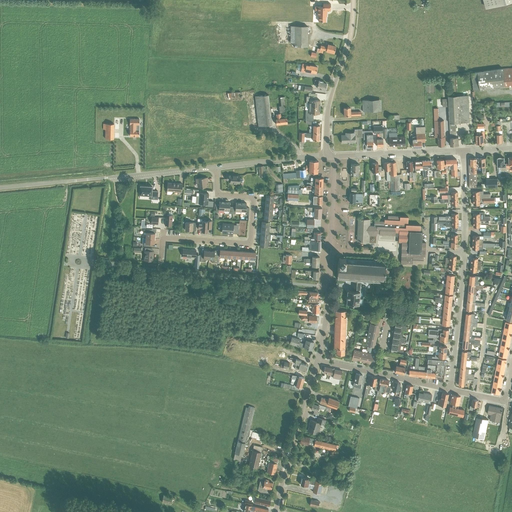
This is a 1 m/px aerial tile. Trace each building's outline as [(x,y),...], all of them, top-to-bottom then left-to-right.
[(511,0),(484,0),(486,8),(511,0)] [(315,2),(284,1),(284,12),(288,12),(288,16),(298,16),(298,8),(314,8),(315,2)] [(315,6),(315,11),(318,11),(317,16),(318,16),(318,21),(326,21),(326,16),(327,10),(330,10),(330,4),(323,3),(323,7),(315,6)] [(314,19),(314,8),(305,8),(305,19),(314,19)] [(317,48),(317,52),(322,53),(323,50),(334,53),(336,46),(328,44),(327,47),(320,45),(320,49),(317,48)] [(308,65),(302,64),(301,71),(312,73),(312,72),(316,73),(317,67),(310,65),(310,66),(308,65)] [(511,68),(503,69),(471,72),(474,91),(504,87),(511,86),(511,68)] [(317,88),(325,90),(326,83),(323,82),(323,81),(319,80),(319,81),(315,80),(314,83),(318,84),(317,88)] [(255,96),(258,126),(272,125),(268,94),(255,96)] [(449,100),(449,106),(451,145),(459,145),(458,137),(456,137),(456,122),(470,122),(468,95),(448,96),(449,100)] [(309,103),(309,107),(320,107),(320,103),(320,100),(314,100),(314,97),(306,96),(306,103),(309,103)] [(377,100),(362,100),(363,112),(377,111),(378,111),(377,100)] [(305,117),(305,120),(313,121),(313,117),(313,114),(319,114),(319,111),(320,111),(320,107),(309,107),(309,110),(306,110),(305,117)] [(360,115),(360,111),(350,111),(350,108),(344,108),(344,116),(360,115)] [(287,118),(281,118),(280,113),(276,114),(277,119),(276,119),(276,124),(287,123),(287,118)] [(139,119),(130,119),(129,136),(139,136),(139,131),(139,125),(139,119)] [(444,120),(434,121),(435,137),(438,137),(439,146),(445,146),(444,140),(445,140),(445,136),(444,136),(444,120)] [(113,124),(103,123),(103,129),(105,129),(105,138),(113,138),(113,124)] [(477,128),(477,131),(476,131),(477,143),(483,143),(483,138),(485,138),(484,131),(484,123),(477,123),(478,128),(477,128)] [(309,129),(309,133),(312,133),(319,134),(320,126),(313,125),(313,129),(312,129),(309,129)] [(379,133),(379,138),(376,138),(377,146),(383,146),(382,126),(373,126),(374,133),(379,133)] [(412,137),(413,147),(421,147),(421,142),(425,141),(425,135),(425,132),(425,126),(416,127),(416,136),(412,137)] [(341,135),(341,143),(355,143),(355,138),(362,137),(362,129),(354,129),(354,131),(353,131),(354,133),(345,133),(345,135),(341,135)] [(372,133),(363,133),(363,135),(364,145),(367,145),(367,146),(373,146),(372,133)] [(397,133),(389,133),(389,135),(389,145),(397,145),(397,136),(397,134),(397,133)] [(397,136),(397,145),(405,145),(405,136),(397,136)] [(498,158),(498,167),(498,173),(501,173),(501,172),(506,172),(506,168),(506,163),(504,163),(504,158),(503,158),(502,156),(500,157),(498,158)] [(476,158),(469,159),(469,185),(477,185),(477,163),(476,158)] [(479,158),(476,158),(477,163),(479,163),(479,166),(482,166),(482,172),(482,176),(486,176),(486,172),(485,158),(479,158)] [(451,159),(445,160),(445,169),(451,168),(451,176),(457,176),(460,176),(460,171),(457,171),(457,168),(456,165),(456,163),(456,159),(451,159)] [(425,161),(422,161),(422,169),(422,175),(423,177),(426,177),(426,175),(428,175),(427,170),(427,168),(431,168),(431,160),(425,161)] [(296,173),(283,174),(283,178),(284,178),(300,177),(306,177),(305,170),(309,170),(309,173),(317,173),(318,169),(318,167),(318,161),(309,161),(309,165),(306,165),(305,167),(303,167),(303,170),(296,171),(296,173)] [(390,162),(390,181),(390,183),(391,190),(400,190),(399,175),(396,175),(396,162),(390,162)] [(378,163),(372,163),(372,172),(376,172),(376,181),(379,181),(379,180),(378,175),(378,172),(381,172),(381,167),(378,167),(378,163)] [(359,176),(359,164),(351,164),(351,171),(350,176),(355,176),(359,176)] [(242,178),(240,178),(240,176),(227,175),(226,180),(230,180),(230,183),(239,184),(239,182),(242,183),(242,182),(243,182),(243,181),(244,181),(244,180),(243,180),(243,179),(242,178)] [(198,183),(198,188),(207,187),(206,182),(208,182),(207,177),(196,179),(196,183),(198,183)] [(313,182),(312,185),(313,185),(322,186),(323,178),(318,177),(315,177),(315,183),(313,182)] [(497,179),(486,179),(486,187),(497,187),(497,179)] [(182,192),(182,184),(167,183),(167,191),(167,194),(170,194),(171,194),(172,193),(172,192),(172,191),(182,192)] [(288,191),(287,194),(298,194),(299,185),(288,186),(288,191)] [(313,185),(312,185),(312,189),(315,189),(314,193),(322,194),(322,186),(313,185)] [(149,199),(157,199),(158,191),(152,191),(152,186),(140,186),(139,195),(150,195),(149,199)] [(213,201),(208,201),(208,194),(199,193),(199,196),(196,196),(196,203),(199,203),(198,204),(205,204),(205,206),(213,207),(213,201)] [(350,193),(349,202),(358,203),(362,203),(362,193),(355,193),(350,193)] [(313,196),(313,201),(313,204),(322,204),(322,196),(313,196)] [(224,211),(224,202),(219,201),(219,202),(215,202),(215,206),(216,206),(215,213),(224,213),(224,211)] [(224,202),(224,211),(229,211),(229,214),(232,214),(232,207),(230,207),(230,202),(224,202)] [(232,207),(232,214),(235,214),(235,211),(240,212),(241,203),(235,202),(235,207),(232,207)] [(246,203),(241,203),(240,212),(246,212),(245,215),(248,215),(249,208),(246,208),(246,203)] [(314,211),(314,218),(321,218),(322,207),(307,207),(307,211),(314,211)] [(480,213),(474,213),(474,220),(483,220),(485,220),(489,220),(490,220),(490,216),(485,216),(485,212),(480,212),(480,213)] [(358,219),(357,241),(358,241),(368,242),(369,235),(377,235),(377,234),(379,234),(379,235),(395,235),(399,235),(398,244),(402,244),(401,263),(413,264),(413,260),(423,260),(423,257),(425,257),(426,243),(422,242),(422,232),(420,232),(420,225),(408,224),(408,217),(388,216),(388,219),(384,219),(384,221),(374,221),(374,226),(369,226),(369,220),(358,219)] [(198,227),(198,229),(201,229),(201,231),(208,232),(208,228),(211,228),(212,221),(208,220),(208,222),(202,221),(202,223),(198,222),(198,227)] [(186,222),(185,230),(196,231),(196,222),(186,222)] [(233,234),(234,225),(222,224),(222,233),(233,234)] [(152,233),(152,230),(144,229),(144,232),(144,234),(145,235),(146,235),(146,238),(154,238),(155,233),(152,233)] [(86,230),(83,256),(94,257),(98,232),(86,230)] [(304,237),(304,240),(309,240),(320,240),(320,232),(314,232),(314,237),(311,237),(311,235),(308,235),(308,237),(304,237)] [(154,244),(154,238),(146,238),(143,238),(142,244),(144,244),(144,246),(151,246),(151,243),(154,244)] [(304,240),(304,244),(310,244),(309,250),(319,251),(319,250),(320,240),(309,240),(304,240)] [(195,257),(196,250),(183,249),(182,256),(187,257),(187,258),(191,258),(191,257),(195,257)] [(209,259),(209,251),(204,250),(204,254),(201,254),(200,262),(205,262),(206,259),(209,259)] [(153,251),(144,251),(144,261),(153,261),(153,251)] [(218,255),(214,255),(215,251),(209,251),(209,259),(212,259),(211,262),(217,263),(218,255)] [(292,255),(286,255),(286,256),(283,256),(283,263),(291,263),(292,255)] [(444,255),(443,261),(445,262),(455,263),(456,256),(450,255),(444,255)] [(319,257),(312,256),(312,259),(304,258),(304,262),(312,263),(312,266),(319,267),(319,257)] [(353,280),(353,283),(360,284),(360,281),(377,282),(377,287),(376,287),(376,293),(389,294),(389,288),(384,287),(384,283),(384,279),(385,279),(385,277),(386,276),(387,276),(388,276),(388,275),(389,274),(389,273),(389,271),(389,270),(388,269),(386,268),(386,265),(385,265),(386,262),(376,261),(377,259),(374,258),(374,261),(345,259),(345,258),(339,258),(339,261),(338,261),(337,276),(337,279),(353,280)] [(318,279),(319,271),(305,270),(305,274),(313,275),(313,278),(318,279)] [(470,275),(469,284),(474,285),(477,285),(479,285),(479,282),(478,281),(478,276),(475,276),(470,275)] [(360,284),(353,283),(352,291),(348,291),(347,304),(358,305),(360,284)] [(81,317),(85,318),(89,285),(86,284),(86,287),(79,286),(77,301),(77,300),(76,311),(81,312),(81,317)] [(469,284),(468,293),(473,293),(474,293),(476,294),(476,289),(477,289),(477,285),(474,285),(469,284)] [(317,301),(318,291),(304,291),(289,290),(289,293),(309,294),(308,301),(317,301)] [(467,301),(475,302),(476,294),(474,293),(473,293),(468,293),(467,301)] [(467,301),(466,310),(474,311),(475,305),(477,305),(480,306),(485,307),(485,304),(484,303),(475,302),(467,301)] [(319,312),(319,304),(305,304),(305,306),(309,306),(309,308),(312,308),(312,312),(319,312)] [(335,310),(334,348),(337,348),(337,355),(344,355),(346,310),(335,310)] [(466,313),(465,322),(470,322),(477,323),(478,318),(474,318),(475,314),(471,313),(466,313)] [(373,316),(371,324),(380,326),(381,320),(382,320),(383,319),(373,316)] [(394,327),(407,329),(408,327),(404,326),(405,322),(395,321),(394,327)] [(465,322),(464,330),(470,331),(472,331),(473,326),(477,327),(477,323),(470,322),(465,322)] [(370,324),(368,331),(379,333),(379,331),(378,331),(379,326),(380,326),(371,324),(370,324)] [(472,331),(470,331),(464,330),(463,339),(469,340),(480,341),(481,338),(472,337),(472,331)] [(368,331),(367,338),(376,340),(377,335),(378,335),(379,333),(368,331)] [(504,331),(502,339),(510,341),(511,332),(504,331)] [(307,339),(305,344),(299,342),(300,339),(292,337),(290,343),(304,348),(312,350),(313,342),(310,341),(310,340),(307,339)] [(376,340),(367,338),(365,346),(375,348),(376,346),(375,345),(376,340)] [(469,340),(463,339),(463,348),(472,349),(472,344),(480,345),(480,341),(469,340)] [(502,339),(500,347),(508,349),(510,341),(502,339)] [(401,346),(392,344),(391,351),(403,353),(404,350),(400,349),(401,346)] [(508,349),(500,347),(499,356),(507,358),(508,349)] [(359,360),(361,352),(354,350),(351,360),(353,360),(354,359),(359,360)] [(462,351),(461,360),(470,360),(470,356),(471,356),(471,352),(462,351)] [(368,353),(361,352),(359,360),(364,361),(364,363),(366,363),(368,353)] [(368,353),(366,363),(368,364),(368,362),(374,363),(376,355),(368,353)] [(406,369),(405,373),(408,373),(408,375),(417,376),(418,366),(419,358),(416,358),(415,366),(415,370),(409,370),(406,369)] [(498,358),(497,367),(505,369),(506,360),(498,358)] [(401,366),(396,365),(394,372),(403,374),(406,360),(400,359),(399,363),(401,363),(401,366)] [(431,359),(428,359),(427,367),(426,377),(443,379),(445,365),(444,365),(444,361),(431,359)] [(296,368),(296,361),(290,360),(290,363),(282,362),(281,369),(292,370),(292,367),(296,368)] [(302,364),(303,361),(298,360),(295,370),(307,373),(309,366),(302,364)] [(461,360),(460,368),(466,369),(469,369),(471,369),(472,361),(470,360),(461,360)] [(324,366),(323,372),(327,373),(326,374),(331,375),(331,374),(333,375),(333,378),(340,379),(342,371),(335,369),(332,368),(324,366)] [(427,367),(418,366),(417,376),(426,377),(427,367)] [(497,367),(495,375),(503,377),(505,369),(497,367)] [(466,369),(460,368),(460,377),(474,378),(474,374),(468,374),(469,369),(466,369)] [(354,382),(353,386),(361,388),(363,379),(361,378),(362,375),(362,374),(356,373),(354,382)] [(301,388),(304,377),(299,376),(292,375),(291,378),(295,380),(294,385),(301,388)] [(495,375),(493,384),(501,385),(503,377),(495,375)] [(366,385),(363,396),(367,397),(367,393),(369,393),(370,386),(371,386),(372,385),(375,386),(374,390),(377,391),(379,382),(376,381),(377,378),(370,376),(368,384),(368,385),(366,385)] [(474,378),(460,377),(459,385),(465,386),(466,382),(467,382),(468,380),(473,381),(473,384),(477,384),(478,379),(474,378)] [(377,391),(376,395),(380,396),(381,391),(385,392),(387,386),(388,380),(380,378),(380,379),(379,382),(377,391)] [(399,387),(400,383),(394,381),(392,390),(396,391),(395,395),(399,396),(401,387),(399,387)] [(406,397),(407,393),(411,394),(413,386),(406,384),(404,396),(406,397)] [(501,385),(493,384),(492,393),(499,394),(501,385)] [(445,406),(448,394),(442,392),(440,400),(439,399),(438,405),(445,406)] [(419,395),(417,400),(429,403),(431,394),(425,393),(425,394),(419,393),(419,395)] [(457,409),(460,396),(452,394),(450,403),(453,404),(452,407),(450,407),(448,413),(463,416),(464,410),(457,409)] [(351,396),(348,406),(357,408),(359,398),(351,396)] [(322,397),(320,402),(326,404),(326,405),(336,409),(339,401),(329,398),(328,400),(322,397)] [(478,400),(473,399),(471,406),(470,406),(469,409),(472,410),(473,407),(476,407),(478,400)] [(489,405),(487,413),(491,414),(490,420),(492,420),(500,422),(503,408),(489,405)] [(245,443),(247,443),(255,408),(249,406),(248,408),(246,407),(235,453),(243,455),(245,443)] [(477,417),(473,437),(484,439),(489,419),(477,417)] [(309,424),(308,431),(317,434),(320,423),(324,424),(325,420),(318,418),(317,422),(310,420),(309,424)] [(316,438),(309,437),(302,435),(300,441),(307,443),(310,444),(315,445),(316,445),(325,447),(335,450),(337,444),(316,439),(316,438)] [(254,445),(248,468),(257,470),(263,447),(254,445)] [(271,457),(267,472),(275,474),(279,459),(271,457)] [(320,493),(323,482),(316,480),(316,481),(310,479),(302,477),(300,484),(308,486),(308,487),(314,489),(313,492),(320,493)] [(267,492),(268,488),(271,489),(273,482),(269,481),(269,480),(265,479),(264,482),(260,481),(258,490),(267,492)] [(330,485),(328,494),(341,497),(343,488),(330,485)] [(164,495),(162,500),(162,502),(171,504),(172,497),(164,495)] [(269,506),(270,500),(256,496),(254,502),(269,506)] [(311,499),(311,500),(310,505),(318,507),(319,501),(311,499)]
